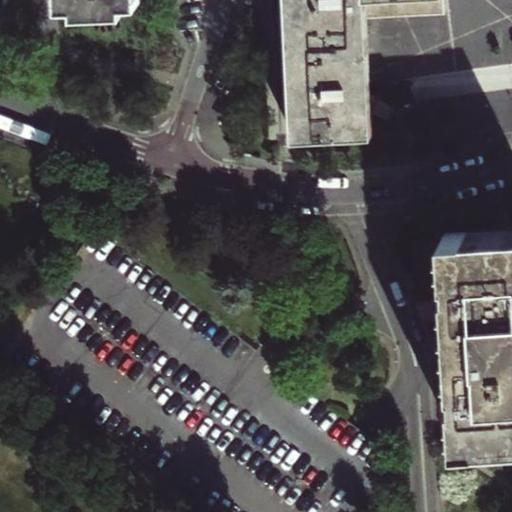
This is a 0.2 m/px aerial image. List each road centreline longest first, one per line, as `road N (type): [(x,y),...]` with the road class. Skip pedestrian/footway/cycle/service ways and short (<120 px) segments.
road 1 (residential): [(356,194),(417,362),(425,511)]
road 2 (residential): [(166,160),(356,194)]
road 3 (residential): [(0,102),(166,160)]
road 4 (residential): [(222,0),(166,160)]
road 5 (residential): [(356,194),(511,166)]
